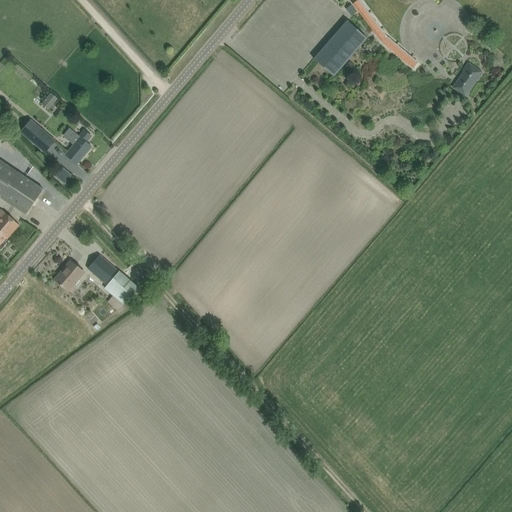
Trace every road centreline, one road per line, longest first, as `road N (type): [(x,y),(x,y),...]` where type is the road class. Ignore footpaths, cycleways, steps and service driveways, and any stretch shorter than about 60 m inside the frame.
road 1 (track): [(79,201),(363,511)]
road 2 (unclassified): [(0,295),(249,0)]
